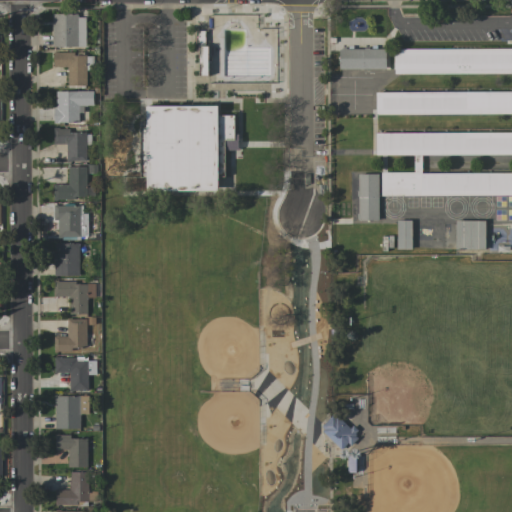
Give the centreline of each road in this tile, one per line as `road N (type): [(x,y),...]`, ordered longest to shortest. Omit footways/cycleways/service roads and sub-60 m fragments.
road 1 (residential): [(298,0),(303,511)]
road 2 (residential): [(20,0),(21,511)]
